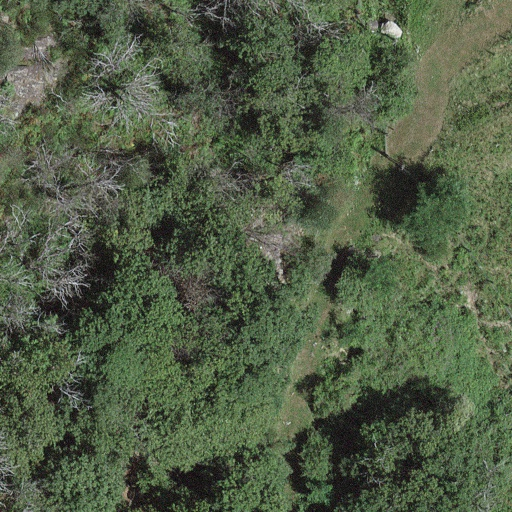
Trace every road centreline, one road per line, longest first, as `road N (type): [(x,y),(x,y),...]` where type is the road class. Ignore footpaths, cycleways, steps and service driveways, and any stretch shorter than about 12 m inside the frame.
road 1 (track): [(443,0),(377,145)]
road 2 (track): [(377,145),(511,84)]
